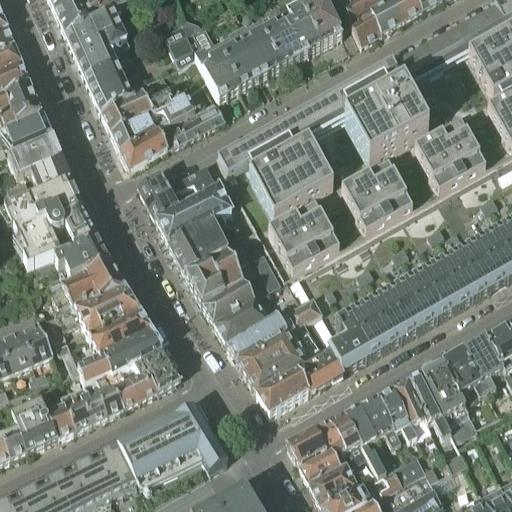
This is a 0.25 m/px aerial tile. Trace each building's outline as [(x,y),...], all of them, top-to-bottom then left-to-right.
[(128,0),(102,0),(101,1),(100,0),(50,0),(46,2),(65,45),(117,14),(132,5),(128,0)] [(301,21),(320,56),(332,49),(332,50),(341,45),(319,0),(318,0),(308,6),(313,15),(301,21)] [(361,0),(339,13),(349,33),(369,22),(389,10),(406,0),(361,0)] [(422,21),(410,0),(406,0),(389,10),(401,33),(422,21)] [(410,0),(422,21),(439,11),(441,10),(460,0),(410,0)] [(511,7),(219,171),(228,187),(232,193),(230,194),(238,209),(262,253),(283,287),(282,288),(283,289),(291,284),(413,217),(436,204),(511,161),(511,7)] [(389,10),(369,22),(381,43),(401,33),(389,10)] [(65,45),(83,85),(114,70),(138,59),(136,55),(133,56),(130,49),(127,50),(114,23),(121,19),(117,14),(65,45)] [(276,23),(300,67),(309,63),(308,62),(320,56),(301,21),(298,15),(286,21),(284,19),(276,23)] [(369,22),(349,33),(360,55),(381,43),(369,22)] [(254,32),(259,42),(279,78),(291,71),(292,72),(300,67),(276,23),(267,28),(266,26),(254,32)] [(0,81),(20,72),(12,55),(9,48),(6,40),(0,25),(0,81)] [(186,42),(198,36),(186,31),(181,33),(186,42)] [(184,43),(194,67),(218,111),(227,106),(239,99),(219,64),(208,42),(203,33),(198,36),(186,42),(184,43)] [(235,44),(259,89),(268,85),(267,84),(279,78),(259,42),(248,48),(243,40),(235,44)] [(219,64),(239,99),(251,93),(251,94),(259,89),(235,44),(226,49),(231,58),(219,64)] [(173,75),(176,82),(193,70),(191,65),(173,75)] [(93,107),(99,122),(126,107),(141,99),(144,97),(136,82),(130,85),(129,85),(123,88),(114,70),(83,85),(93,107)] [(0,103),(27,92),(20,72),(0,81),(0,103)] [(0,149),(5,147),(43,132),(43,131),(39,122),(40,122),(39,119),(38,119),(37,116),(38,116),(37,113),(36,113),(34,107),(33,105),(31,101),(32,101),(31,98),(30,98),(29,95),(29,92),(28,93),(27,92),(0,103),(0,149)] [(99,122),(109,142),(153,118),(155,120),(184,103),(180,97),(168,103),(167,101),(147,112),(141,99),(126,107),(99,122)] [(109,142),(118,160),(157,139),(159,138),(175,129),(193,120),(184,103),(155,120),(153,118),(109,142)] [(212,109),(194,119),(205,139),(223,129),(212,109)] [(193,120),(175,129),(186,149),(205,139),(194,119),(193,120)] [(159,138),(157,139),(167,159),(186,149),(175,129),(159,138)] [(9,157),(12,164),(51,148),(50,146),(47,141),(43,131),(43,132),(5,147),(9,157)] [(157,139),(118,160),(128,181),(167,159),(157,139)] [(15,188),(30,181),(60,169),(51,148),(12,164),(6,166),(15,188)] [(30,181),(39,202),(68,190),(62,176),(60,169),(30,181)] [(333,360),(329,362),(330,363),(331,362),(342,382),(410,344),(511,286),(511,169),(307,284),(337,337),(334,338),(338,344),(340,342),(343,347),(329,354),(333,360)] [(205,173),(166,196),(169,202),(192,192),(197,202),(202,199),(204,204),(217,196),(205,173)] [(137,197),(155,231),(204,204),(202,199),(197,202),(192,192),(169,202),(166,196),(160,185),(158,186),(159,186),(151,190),(151,189),(137,197)] [(28,255),(31,262),(32,264),(92,239),(81,218),(69,192),(68,190),(39,202),(29,206),(11,214),(3,218),(11,237),(12,237),(17,248),(18,247),(22,257),(28,255)] [(6,202),(11,214),(29,206),(24,194),(6,202)] [(204,204),(155,231),(167,253),(211,231),(230,222),(217,196),(204,204)] [(184,283),(226,260),(211,231),(167,253),(184,283)] [(68,288),(61,292),(62,294),(110,272),(97,248),(92,239),(32,264),(31,262),(21,267),(26,278),(60,264),(59,262),(68,258),(69,262),(35,275),(39,285),(56,277),(57,280),(64,278),(68,288)] [(184,283),(201,314),(241,290),(226,260),(184,283)] [(254,267),(259,276),(268,272),(263,262),(254,267)] [(54,326),(123,297),(110,272),(62,294),(61,292),(57,293),(50,296),(52,300),(49,301),(60,322),(55,325),(54,326)] [(259,277),(265,289),(274,284),(268,272),(259,276),(259,277)] [(274,284),(265,289),(264,290),(269,299),(279,293),(274,284)] [(301,311),(311,306),(300,287),(291,293),(301,311)] [(201,314),(212,333),(254,309),(243,289),(241,290),(201,314)] [(79,332),(88,348),(138,324),(123,297),(54,326),(64,348),(65,348),(61,340),(79,332)] [(284,318),(286,322),(299,315),(293,304),(287,307),(284,318)] [(225,354),(236,373),(286,343),(302,334),(321,323),(312,307),(299,315),(286,322),(284,323),(286,327),(279,330),(275,322),(265,329),(225,354)] [(212,333),(225,354),(265,329),(254,309),(212,333)] [(79,382),(84,394),(84,393),(105,385),(110,383),(102,367),(151,343),(138,324),(88,348),(98,369),(77,376),(79,382)] [(43,330),(44,330),(53,353),(64,348),(54,326),(43,330)] [(333,348),(320,326),(309,333),(321,354),(333,348)] [(511,330),(507,334),(483,347),(501,381),(511,400),(511,330)] [(38,332),(17,341),(31,374),(52,365),(38,332)] [(255,404),(256,404),(279,390),(281,393),(298,383),(306,378),(305,376),(303,377),(298,368),(315,358),(302,334),(286,343),(236,373),(256,404),(255,404)] [(17,341),(0,347),(0,355),(12,382),(31,374),(17,341)] [(110,396),(112,395),(124,389),(120,381),(133,375),(137,383),(140,381),(152,404),(157,402),(141,371),(161,360),(151,343),(102,367),(110,383),(105,385),(110,396)] [(462,359),(487,404),(495,399),(489,388),(501,381),(483,347),(462,359)] [(58,363),(62,362),(69,359),(66,352),(55,356),(58,363)] [(0,355),(0,387),(12,382),(0,355)] [(69,359),(62,362),(71,385),(79,382),(77,376),(69,359)] [(424,431),(426,435),(433,432),(441,448),(449,443),(450,443),(446,435),(442,427),(463,416),(478,409),(487,404),(462,359),(440,372),(430,378),(428,376),(421,380),(421,383),(406,391),(424,431)] [(141,371),(157,402),(180,390),(161,360),(141,371)] [(329,362),(313,371),(325,393),(331,389),(332,392),(342,386),(341,384),(342,383),(342,382),(331,362),(330,363),(329,362)] [(306,378),(298,383),(309,402),(325,393),(313,371),(305,376),(306,378)] [(44,381),(36,385),(39,393),(47,389),(44,381)] [(130,386),(141,410),(152,404),(140,381),(137,383),(130,386)] [(279,390),(256,404),(256,406),(257,406),(268,424),(267,424),(269,426),(271,425),(270,425),(309,402),(298,383),(281,393),(279,390)] [(39,393),(36,385),(28,388),(31,396),(39,393)] [(95,400),(106,426),(123,418),(112,395),(110,396),(105,385),(84,393),(84,394),(84,395),(90,392),(94,400),(95,400)] [(112,395),(123,418),(141,410),(130,386),(124,389),(112,395)] [(410,437),(416,447),(429,441),(426,435),(424,431),(406,391),(391,399),(410,437)] [(35,399),(40,409),(45,406),(41,396),(35,399)] [(11,426),(26,462),(56,448),(45,423),(42,415),(39,409),(40,409),(35,399),(18,406),(23,416),(10,422),(11,426)] [(82,413),(91,433),(106,426),(95,400),(94,400),(95,401),(89,404),(82,399),(73,403),(78,414),(82,413)] [(376,407),(394,443),(401,439),(407,452),(416,447),(410,437),(391,399),(376,407)] [(60,409),(74,441),(91,433),(82,413),(78,414),(73,403),(60,409)] [(357,417),(375,450),(384,445),(393,464),(402,459),(394,443),(376,407),(357,417)] [(45,423),(56,448),(74,441),(60,409),(63,416),(45,423)] [(376,487),(390,478),(387,471),(380,474),(373,461),(372,461),(369,462),(365,455),(375,450),(357,417),(343,424),(368,471),(376,487)] [(226,472),(205,438),(207,436),(198,421),(195,422),(193,418),(117,456),(116,455),(0,511),(95,511),(135,493),(136,493),(145,511),(157,511),(208,483),(226,472)] [(498,425),(495,420),(487,424),(490,429),(498,425)] [(446,435),(450,443),(449,443),(454,452),(476,440),(468,423),(446,435)] [(352,469),(349,471),(308,494),(316,511),(331,511),(356,497),(346,478),(351,475),(353,479),(358,477),(353,469),(358,466),(363,474),(368,471),(343,424),(328,432),(341,456),(339,457),(343,463),(348,461),(350,464),(352,469)] [(0,446),(10,468),(11,468),(26,462),(11,426),(6,428),(7,438),(0,441),(0,446)] [(328,432),(313,440),(326,464),(339,457),(341,456),(328,432)] [(293,467),(299,478),(326,464),(313,440),(286,455),(287,457),(286,460),(290,467),(293,467)] [(0,472),(10,468),(0,446),(0,472)] [(302,484),(308,494),(349,471),(346,466),(350,464),(348,461),(343,463),(339,457),(326,464),(299,478),(302,484)] [(460,461),(458,461),(445,469),(451,481),(466,474),(460,461)] [(371,511),(424,482),(422,478),(416,464),(390,478),(376,487),(362,494),(356,497),(331,511),(371,511)] [(437,487),(433,480),(431,474),(422,478),(424,482),(429,491),(437,487)] [(511,477),(511,488),(499,495),(506,511),(511,511),(511,476),(511,477)] [(407,511),(433,497),(429,491),(424,482),(371,511),(407,511)] [(497,496),(479,505),(482,511),(506,511),(499,495),(498,493),(496,494),(497,496)] [(407,511),(439,511),(433,497),(407,511)] [(250,511),(245,503),(244,502),(243,502),(242,501),(241,501),(222,511),(250,511)] [(482,511),(479,505),(479,503),(477,504),(478,506),(465,511),(482,511)]
